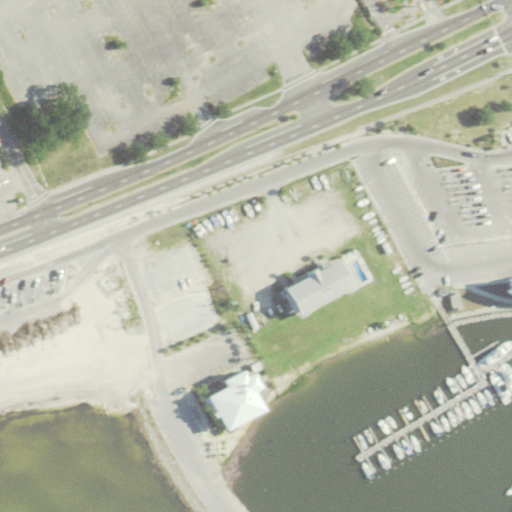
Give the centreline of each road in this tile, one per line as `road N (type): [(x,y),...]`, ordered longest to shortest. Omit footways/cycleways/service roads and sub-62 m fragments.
road 1 (residential): [(511,155),(370,144),(123,235)]
road 2 (residential): [(123,235),(151,320),(163,392),(225,511)]
road 3 (primary): [(325,122),(511,34)]
road 4 (primary): [(53,232),(198,174)]
road 5 (primary): [(198,174),(325,122)]
